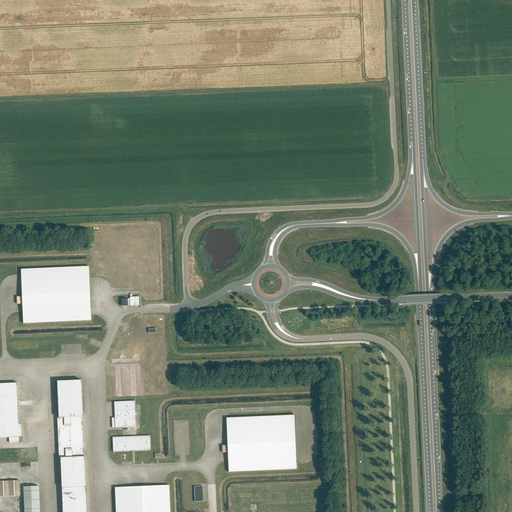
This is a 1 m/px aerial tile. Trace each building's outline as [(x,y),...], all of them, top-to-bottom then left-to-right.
[(22,297),(17,297),(17,304),(23,304),(23,324),(91,321),(89,267),(21,269),(22,297)] [(130,299),(122,299),(122,306),(139,306),(139,297),(130,297),(130,299)] [(90,344),(101,348),(103,342),(91,338),(90,344)] [(82,380),(57,381),(59,418),(57,418),(59,458),(61,458),(62,511),(87,511),(85,457),(84,457),(82,417),(83,417),(82,380)] [(19,437),(23,437),(22,424),(19,424),(18,383),(0,383),(0,438),(10,438),(10,443),(19,443),(19,437)] [(114,402),(115,418),(112,418),(112,428),(136,427),(135,401),(114,402)] [(228,446),(222,446),(223,453),(228,453),(229,472),(296,469),(294,415),(227,418),(228,446)] [(150,436),(113,437),(113,452),(150,450),(150,436)] [(20,481),(0,481),(0,496),(21,496),(20,481)] [(170,511),(169,485),(115,488),(115,511),(170,511)] [(203,486),(194,487),(195,502),(204,501),(203,486)] [(40,511),(40,487),(24,487),(24,511),(40,511)]
